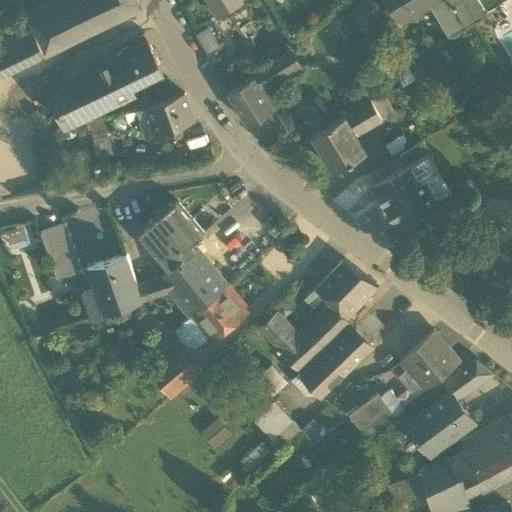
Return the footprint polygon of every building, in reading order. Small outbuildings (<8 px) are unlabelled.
[(69,0),(28,20),(32,29),(44,54),(140,7),(136,0),(69,0)] [(240,2),(239,0),(216,0),(211,3),(218,15),(240,2)] [(360,0),(368,19),(381,14),(375,0),(360,0)] [(387,0),(397,16),(410,9),(408,5),(416,0),(423,0),(424,1),(424,0),(387,0)] [(416,0),(408,5),(410,9),(424,1),(423,0),(416,0)] [(461,0),(456,3),(469,24),(480,17),(469,0),(461,0)] [(486,14),(477,0),(469,0),(480,17),(486,14)] [(198,34),(208,51),(218,45),(208,28),(198,34)] [(32,29),(0,44),(0,75),(44,54),(32,29)] [(120,59),(132,84),(161,69),(147,40),(115,56),(117,60),(120,59)] [(290,48),(273,58),(283,75),(300,65),(290,48)] [(254,75),(262,88),(271,83),(283,75),(273,58),(250,72),(253,76),(254,75)] [(49,93),(64,125),(135,90),(132,84),(120,59),(117,60),(49,93)] [(228,91),(248,124),(274,108),(262,88),(254,75),(253,76),(228,91)] [(262,88),(274,108),(283,102),(271,83),(262,88)] [(383,115),(395,109),(384,89),(373,95),(383,115)] [(152,123),(156,135),(194,119),(184,93),(146,107),(146,108),(152,123)] [(344,114),(353,130),(358,127),(359,131),(382,117),(371,99),(344,114)] [(279,111),(290,127),(302,119),(291,103),(279,111)] [(333,168),(334,169),(365,150),(353,130),(344,114),(313,133),(326,155),(329,153),(337,166),(333,168)] [(86,122),(94,158),(110,155),(102,118),(86,122)] [(141,127),(146,139),(156,135),(152,123),(141,127)] [(398,153),(404,164),(427,150),(427,151),(429,149),(423,139),(398,153)] [(211,146),(191,151),(194,163),(214,158),(211,146)] [(435,200),(435,199),(422,178),(437,169),(427,151),(427,150),(404,164),(373,183),(397,223),(420,209),(435,200)] [(329,153),(326,155),(333,168),(337,166),(329,153)] [(450,190),(437,169),(422,178),(435,199),(446,192),(447,192),(450,190)] [(447,192),(452,202),(456,200),(450,190),(447,192)] [(420,209),(426,220),(453,204),(452,202),(447,192),(446,192),(435,199),(435,200),(420,209)] [(136,231),(167,269),(195,247),(191,242),(203,232),(176,198),(136,231)] [(39,233),(56,279),(82,269),(64,223),(39,233)] [(170,289),(174,295),(210,265),(195,247),(167,269),(159,276),(137,285),(142,299),(170,289)] [(103,312),(142,299),(137,285),(126,252),(86,266),(92,283),(102,312),(103,312)] [(332,303),(346,317),(347,316),(379,285),(343,259),(315,286),(332,303)] [(174,295),(190,314),(226,285),(210,265),(174,295)] [(89,308),(93,318),(104,314),(103,312),(102,312),(92,283),(82,286),(89,308)] [(226,285),(190,314),(208,335),(210,338),(247,308),(227,283),(226,285)] [(297,332),(317,356),(323,351),(353,322),(347,316),(346,317),(332,303),(313,322),(311,320),(297,332)] [(82,310),(85,321),(93,318),(89,308),(82,310)] [(373,309),(356,326),(367,337),(384,321),(373,309)] [(258,325),(302,371),(317,356),(297,332),(276,310),(258,325)] [(195,346),(208,335),(190,314),(181,321),(182,323),(175,329),(187,345),(195,346)] [(354,325),(325,353),(343,372),(373,343),(367,337),(356,326),(354,325)] [(433,328),(410,351),(417,359),(408,367),(425,387),(459,361),(433,328)] [(151,370),(173,396),(200,372),(178,346),(151,370)] [(400,359),(408,367),(417,359),(410,351),(410,350),(400,359)] [(322,393),(343,372),(325,353),(323,351),(317,356),(302,371),(301,372),(322,393)] [(450,390),(457,398),(493,371),(476,358),(444,381),(450,390)] [(416,394),(425,387),(408,367),(399,374),(416,394)] [(426,447),(431,448),(448,435),(454,436),(474,421),(457,398),(450,390),(407,422),(426,447)] [(349,412),(367,436),(396,415),(378,391),(349,412)] [(257,416),(277,436),(296,418),(277,398),(257,416)] [(220,413),(202,426),(215,444),(232,431),(220,413)] [(468,445),(479,465),(511,446),(511,413),(464,439),(468,445)] [(241,456),(248,465),(271,448),(263,438),(241,456)] [(407,476),(413,497),(426,492),(426,491),(460,474),(479,465),(468,445),(407,476)] [(511,448),(460,474),(468,493),(511,470),(511,448)] [(426,492),(431,506),(468,493),(460,474),(426,491),(426,492)] [(293,503),(297,511),(307,511),(318,506),(310,493),(293,503)] [(431,506),(432,511),(472,511),(473,511),(468,493),(431,506)] [(510,511),(508,503),(473,511),(472,511),(510,511)]
